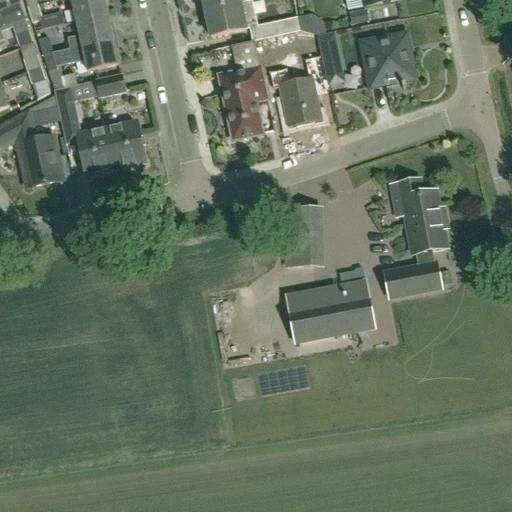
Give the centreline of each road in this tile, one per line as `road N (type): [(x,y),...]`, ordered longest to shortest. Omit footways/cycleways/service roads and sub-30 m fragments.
road 1 (residential): [(199,198),(480,108)]
road 2 (residential): [(199,198),(155,0)]
road 3 (residential): [(9,239),(199,198)]
